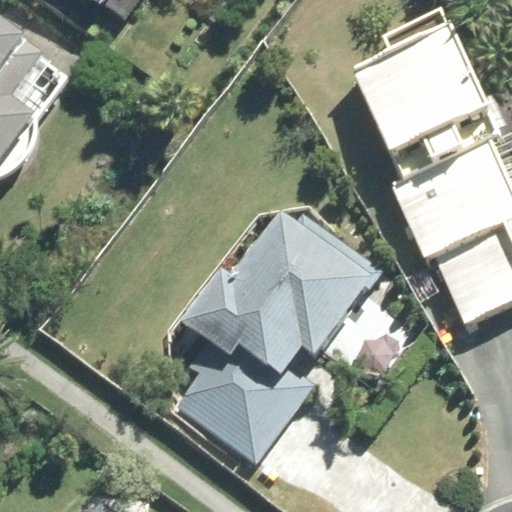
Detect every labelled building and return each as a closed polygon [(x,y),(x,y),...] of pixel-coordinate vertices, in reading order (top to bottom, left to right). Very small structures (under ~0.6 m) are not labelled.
[(139,0),(67,0),(112,35),(139,0)] [(405,186),(397,188),(435,276),(444,274),(472,339),(511,321),(511,184),(501,159),(510,157),(448,25),(390,49),(403,79),(367,93),(405,186)] [(0,196),(2,197),(46,139),(39,134),(71,92),(0,38),(0,196)] [(379,307),(372,302),(388,279),(381,274),(386,267),(339,233),(333,244),(306,224),(295,238),(288,234),(240,301),(224,290),(188,343),(204,354),(192,371),(205,380),(179,418),(260,476),(379,307)] [(370,330),(357,348),(375,361),(388,342),(370,330)]
